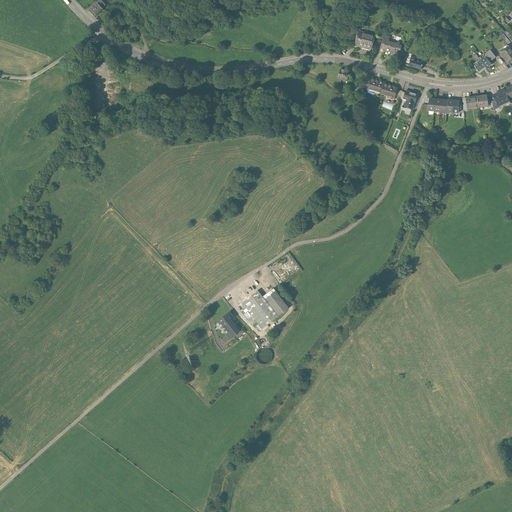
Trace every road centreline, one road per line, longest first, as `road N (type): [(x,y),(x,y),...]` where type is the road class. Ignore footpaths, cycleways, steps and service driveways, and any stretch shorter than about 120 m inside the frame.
road 1 (tertiary): [(511,72),(453,85),(328,59),(187,69),(115,43),(68,0)]
road 2 (track): [(208,304),(0,485)]
road 3 (track): [(511,173),(476,152),(398,160)]
